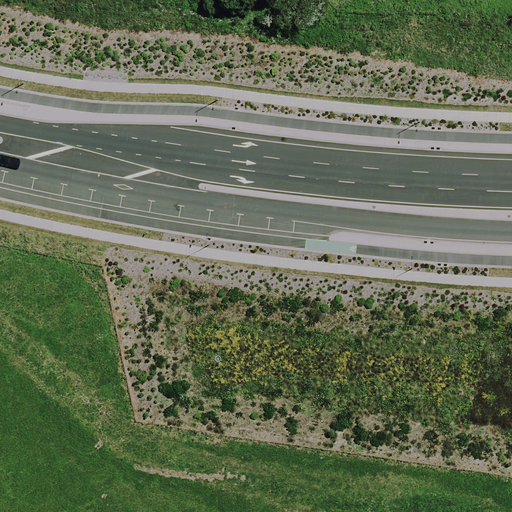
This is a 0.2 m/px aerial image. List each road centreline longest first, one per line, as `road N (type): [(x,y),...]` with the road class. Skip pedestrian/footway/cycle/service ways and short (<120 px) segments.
road 1 (unclassified): [(511,231),(204,200),(0,161)]
road 2 (unclassified): [(0,123),(205,157),(511,182)]
